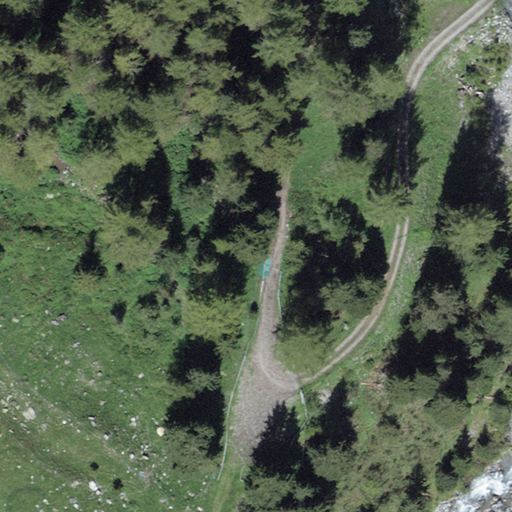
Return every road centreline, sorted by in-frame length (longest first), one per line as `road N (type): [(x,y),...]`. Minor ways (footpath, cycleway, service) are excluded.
road 1 (track): [(486,0),(414,74),(403,134),(398,268),(375,319),(345,356),(303,384),(281,384),(257,367)]
road 2 (track): [(293,0),(285,228),(257,367)]
road 3 (track): [(257,367),(218,511)]
